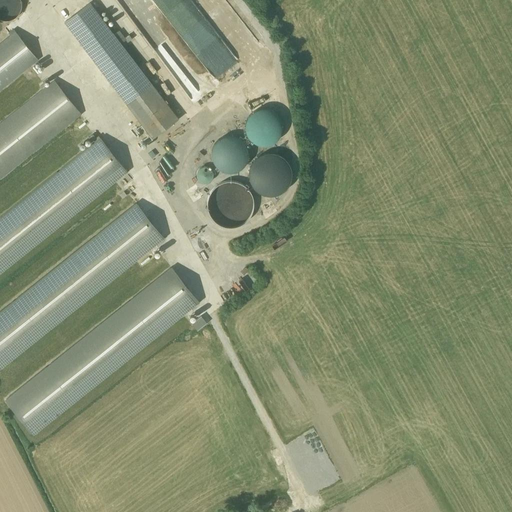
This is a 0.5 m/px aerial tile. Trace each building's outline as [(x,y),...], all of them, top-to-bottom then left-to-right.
[(20,11),(21,5),(19,0),(0,0),(0,19),(6,21),(12,19),(17,16),(20,11)] [(213,79),(151,0),(125,0),(198,92),(213,79)] [(261,40),(229,0),(151,0),(213,79),(261,40)] [(64,22),(79,41),(104,22),(89,2),(64,22)] [(141,70),(104,22),(79,41),(116,90),(141,70)] [(16,33),(0,45),(0,87),(36,59),(16,33)] [(147,65),(154,75),(158,73),(151,62),(147,65)] [(178,118),(141,70),(116,90),(152,137),(178,118)] [(55,82),(0,126),(0,175),(79,112),(55,82)] [(262,97),(247,103),(249,108),(264,102),(262,97)] [(281,133),(282,126),(281,119),(277,113),(271,109),(263,108),(256,109),(250,113),(246,120),(245,127),(246,134),(251,140),(257,144),(264,145),(271,144),(277,139),(281,133)] [(93,134),(78,145),(81,150),(96,138),(93,134)] [(167,154),(177,145),(167,134),(157,143),(167,154)] [(247,161),(248,153),(247,146),(243,140),(237,136),(230,135),(222,137),(216,141),(213,147),(211,154),(213,161),(217,167),(223,171),(230,172),(237,171),(243,167),(247,161)] [(100,139),(0,218),(0,271),(125,171),(126,171),(100,139)] [(265,183),(264,190),(285,193),(290,156),(258,152),(255,182),(265,183)] [(212,178),(213,175),(212,171),(210,169),(208,167),(204,166),(201,167),(199,169),(197,172),(196,175),(197,178),(199,181),(201,182),(205,183),(208,182),(210,180),(212,178)] [(252,213),(253,204),(252,195),(246,187),(239,182),(230,180),(221,182),(214,187),(209,195),(207,204),(209,213),(214,220),(221,225),(230,227),(239,225),(247,220),(252,213)] [(136,203),(0,311),(0,364),(162,235),(137,202),(136,203)] [(170,266),(8,395),(34,427),(196,298),(197,298),(171,266),(170,266)] [(225,317),(250,350),(271,334),(246,301),(225,317)] [(191,323),(197,330),(207,322),(200,315),(191,323)] [(285,484),(256,498),(262,511),(266,511),(293,499),(285,484)]
